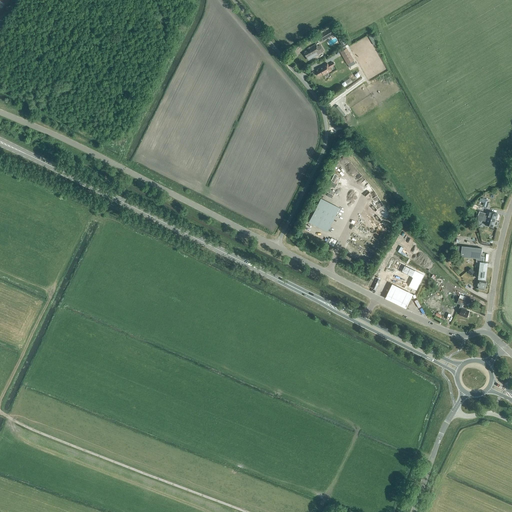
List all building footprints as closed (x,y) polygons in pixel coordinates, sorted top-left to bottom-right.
[(336,26),(335,23),(329,26),(330,27),(317,35),(321,42),(335,33),(332,28),(336,26)] [(317,47),(316,44),(315,45),(315,44),(307,49),(308,50),(304,52),(305,53),(304,53),(308,60),(312,57),(312,58),(320,53),(322,52),(323,51),(323,50),(321,46),(320,46),(319,46),(317,47)] [(351,63),(354,61),(347,48),(350,46),(348,44),(339,49),(340,52),(347,65),(351,63)] [(331,71),(330,67),(334,65),(333,62),(328,65),(327,63),(319,68),(320,70),(315,72),(318,76),(319,75),(319,77),(323,75),(331,71)] [(327,231),(339,208),(325,201),(322,199),(321,198),(308,222),(327,231)] [(483,217),(494,220),(496,213),(489,211),(488,214),(484,213),(483,217)] [(492,227),(494,220),(483,217),(481,220),(485,222),(485,225),(492,227)] [(482,279),(485,279),(487,263),(482,262),(483,257),(481,257),(482,248),(461,246),(460,257),(476,258),(475,267),(479,267),(478,272),(478,278),(482,279)] [(415,277),(411,286),(419,290),(427,275),(418,271),(414,277),(415,277)] [(485,282),(485,279),(482,279),(482,281),(478,280),(476,288),(484,290),(486,282),(485,282)] [(413,294),(392,284),(385,298),(406,309),(413,294)] [(466,317),(469,311),(461,308),(464,300),(459,298),(457,302),(460,304),(457,312),(459,313),(459,314),(466,317)]
